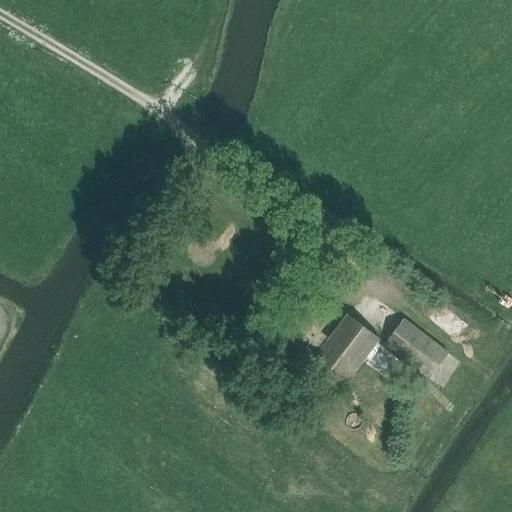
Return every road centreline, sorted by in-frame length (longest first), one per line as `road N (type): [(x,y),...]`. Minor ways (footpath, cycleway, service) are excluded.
road 1 (track): [(376,265),(221,162)]
road 2 (track): [(208,0),(201,49),(161,112)]
